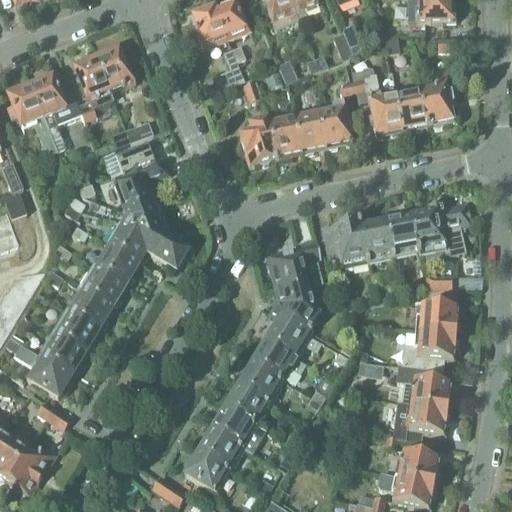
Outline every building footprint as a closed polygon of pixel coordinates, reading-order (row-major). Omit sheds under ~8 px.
[(27,4),(36,0),(12,0),(16,9),(18,8),(21,9),(26,7),(27,4)] [(261,0),(276,36),(299,27),(299,26),(295,18),(287,0),(261,0)] [(318,8),(314,0),(287,0),(295,18),(299,26),(307,23),(304,14),(318,8)] [(333,0),(339,11),(358,3),(356,0),(333,0)] [(419,2),(407,3),(408,29),(456,27),(455,21),(452,21),(452,14),(455,12),(455,4),(452,3),(452,1),(419,2)] [(250,36),(237,4),(233,6),(232,4),(224,8),(224,9),(215,13),(214,14),(227,45),(250,36)] [(214,12),(192,21),(198,36),(196,37),(197,40),(199,39),(206,54),(227,45),(214,14),(215,13),(214,12)] [(358,56),(362,51),(353,28),(351,23),(340,28),(344,38),(354,62),(358,56)] [(354,62),(344,38),(333,42),(342,67),(349,63),(354,62)] [(400,58),(397,44),(384,46),(387,61),(400,58)] [(456,44),(437,45),(437,55),(438,59),(456,58),(456,54),(456,44)] [(117,52),(95,61),(109,97),(121,92),(123,95),(133,90),(132,87),(126,71),(120,58),(119,55),(117,52)] [(232,56),(237,68),(245,65),(240,53),(232,56)] [(245,86),(237,68),(232,56),(223,60),(231,76),(215,82),(220,95),(245,86)] [(74,68),(75,72),(74,73),(88,108),(79,111),(82,119),(81,120),(84,127),(95,122),(92,115),(113,106),(111,100),(109,97),(95,61),(80,67),(80,66),(74,68)] [(315,65),(320,76),(329,72),(325,61),(315,65)] [(312,79),(320,76),(315,65),(307,68),(312,79)] [(278,72),(286,90),(297,85),(289,67),(278,72)] [(354,88),(356,98),(358,109),(369,107),(376,144),(383,143),(382,139),(388,138),(391,141),(398,140),(400,136),(401,135),(395,102),(394,94),(381,96),(378,81),(376,81),(375,74),(372,74),(371,72),(365,73),(366,75),(352,78),(354,88)] [(271,94),(283,90),(279,78),(266,83),(271,94)] [(43,123),(53,146),(60,143),(55,130),(80,120),(75,109),(65,113),(52,82),(50,83),(49,80),(38,85),(40,88),(34,90),(33,89),(29,89),(43,123)] [(438,94),(419,98),(427,132),(432,131),(435,134),(442,132),(444,129),(458,126),(451,90),(450,82),(436,85),(438,94)] [(261,104),(256,87),(243,92),(249,108),(261,104)] [(345,101),(356,98),(354,88),(343,90),(345,101)] [(43,123),(29,89),(26,92),(26,93),(20,96),(16,94),(9,97),(10,99),(8,100),(21,132),(35,126),(39,137),(38,138),(43,150),(41,153),(44,159),(50,162),(58,158),(53,146),(43,123)] [(312,95),(304,96),(307,109),(315,108),(312,95)] [(427,132),(419,98),(395,102),(401,135),(413,133),(416,136),(422,134),(424,131),(425,131),(426,135),(427,134),(427,132)] [(353,149),(344,110),(331,112),(332,116),(318,119),(324,152),(328,151),(331,154),(338,152),(339,149),(346,148),(346,150),(353,149)] [(318,119),(293,125),(301,157),(304,157),(306,160),(312,159),(314,158),(315,154),(324,152),(318,119)] [(277,163),(278,163),(270,130),(268,123),(249,130),(251,136),(249,137),(249,136),(248,137),(248,138),(240,141),(246,160),(248,159),(252,171),(261,168),(263,170),(269,168),(269,165),(275,164),(276,167),(277,166),(278,166),(277,163)] [(293,125),(270,130),(278,163),(279,162),(282,165),(287,164),(289,164),(291,160),(301,157),(293,125)] [(130,148),(153,139),(148,128),(126,137),(130,148)] [(115,191),(113,192),(122,215),(124,214),(131,218),(156,208),(155,205),(158,204),(154,192),(150,194),(148,186),(166,179),(165,178),(168,177),(165,168),(162,169),(161,168),(159,168),(152,150),(127,159),(117,163),(124,183),(113,187),(115,191)] [(11,199),(22,194),(11,169),(1,173),(11,199)] [(91,190),(79,195),(82,204),(95,199),(91,190)] [(3,206),(5,212),(11,226),(27,220),(19,199),(3,206)] [(73,204),(69,212),(80,219),(85,211),(73,204)] [(125,223),(120,230),(181,267),(186,258),(182,256),(186,250),(178,245),(175,244),(168,239),(156,208),(131,218),(124,214),(122,215),(125,223)] [(463,230),(468,229),(467,226),(471,226),(468,214),(465,215),(464,212),(445,217),(443,208),(426,212),(427,215),(415,218),(414,222),(412,222),(416,241),(419,259),(444,253),(447,265),(467,261),(462,238),(465,237),(463,230)] [(0,227),(9,253),(17,250),(19,249),(11,226),(5,212),(0,214),(0,227)] [(80,219),(69,212),(64,220),(76,226),(80,219)] [(419,259),(416,241),(412,222),(399,225),(396,222),(389,223),(388,227),(386,227),(394,264),(419,259)] [(372,230),(361,233),(369,269),(394,264),(386,227),(383,228),(380,225),(374,227),(372,230)] [(0,227),(0,256),(9,253),(0,227)] [(120,230),(107,252),(138,270),(141,266),(144,266),(149,259),(172,273),(175,268),(179,270),(181,267),(120,230)] [(360,230),(349,232),(335,235),(334,232),(322,235),(329,265),(338,263),(339,269),(340,269),(342,275),(369,269),(361,233),(360,230)] [(88,240),(76,233),(72,241),(83,248),(88,240)] [(107,252),(94,273),(125,292),(128,288),(130,288),(134,282),(133,279),(138,270),(107,252)] [(296,257),(271,264),(279,299),(310,292),(323,288),(317,265),(321,264),(321,262),(319,252),(317,252),(296,257)] [(73,260),(60,254),(55,262),(68,269),(73,260)] [(85,279),(77,293),(80,295),(112,314),(113,312),(114,310),(117,310),(121,304),(119,302),(120,300),(123,296),(125,292),(94,273),(89,282),(85,279)] [(14,283),(8,292),(28,304),(46,275),(14,283)] [(378,277),(369,279),(372,290),(373,290),(381,288),(379,279),(378,277)] [(64,286),(52,278),(47,287),(59,294),(64,286)] [(428,299),(445,297),(446,297),(457,295),(481,294),(482,283),(457,283),(425,283),(428,299)] [(8,292),(3,301),(23,313),(28,304),(8,292)] [(310,292),(279,299),(282,311),(278,317),(308,336),(317,322),(310,292)] [(80,295),(67,317),(99,336),(100,333),(101,332),(104,333),(108,326),(106,323),(107,322),(112,314),(80,295)] [(421,310),(419,337),(456,340),(456,337),(460,336),(460,329),(457,326),(457,323),(456,323),(457,314),(457,295),(446,297),(447,301),(438,301),(438,312),(421,310)] [(3,301),(0,305),(0,311),(17,323),(23,313),(3,301)] [(49,308),(38,301),(33,309),(45,316),(49,308)] [(0,311),(0,324),(12,332),(17,323),(0,311)] [(67,317),(54,339),(86,358),(86,357),(87,356),(88,354),(91,354),(94,349),(93,346),(94,345),(99,336),(67,317)] [(266,343),(265,345),(298,365),(306,351),(316,357),(322,349),(306,339),(308,336),(278,317),(276,321),(270,330),(268,329),(267,331),(268,332),(264,339),(266,343)] [(0,324),(0,337),(6,341),(12,332),(0,324)] [(405,351),(404,372),(441,376),(442,365),(453,366),(454,357),(455,357),(455,354),(458,352),(459,345),(456,343),(456,340),(419,337),(418,352),(405,351)] [(54,339),(40,362),(73,380),(74,377),(75,376),(78,376),(81,370),(80,368),(81,366),(86,358),(54,339)] [(11,344),(7,352),(17,358),(16,361),(34,372),(27,385),(59,403),(62,398),(65,399),(68,393),(67,390),(68,388),(73,380),(40,362),(11,344)] [(253,366),(251,368),(284,388),(293,373),(300,378),(305,369),(298,365),(265,345),(259,355),(254,355),(251,362),(253,366)] [(346,347),(341,355),(351,361),(356,353),(346,347)] [(368,358),(358,357),(357,366),(358,366),(366,368),(368,359),(368,358)] [(349,365),(339,358),(334,366),(344,372),(349,365)] [(238,390),(271,409),(284,388),(251,368),(245,378),(241,378),(237,384),(240,387),(238,390)] [(402,409),(448,416),(448,413),(452,411),(453,404),(450,402),(450,399),(450,398),(451,390),(444,389),(445,383),(440,382),(441,376),(404,372),(398,372),(396,388),(404,389),(402,409)] [(226,410),(224,413),(257,432),(271,409),(238,390),(232,400),(227,400),(224,406),(226,410)] [(317,397),(313,404),(323,410),(327,402),(317,397)] [(356,407),(340,400),(335,412),(351,419),(356,407)] [(323,410),(313,404),(309,411),(318,417),(323,410)] [(448,416),(402,409),(398,409),(393,444),(420,448),(422,438),(443,441),(445,432),(446,432),(446,429),(450,428),(451,421),(448,418),(448,416)] [(43,410),(37,420),(47,427),(54,417),(43,410)] [(266,437),(257,432),(224,413),(219,423),(214,423),(210,429),(213,433),(211,435),(243,454),(253,459),(266,437)] [(54,417),(47,427),(64,438),(70,427),(54,417)] [(230,477),(243,454),(211,435),(206,444),(201,445),(197,451),(199,455),(197,458),(230,477)] [(0,486),(3,485),(6,487),(27,455),(25,453),(4,440),(0,446),(0,486)] [(298,457),(303,449),(288,441),(284,448),(298,457)] [(395,456),(397,445),(393,444),(387,443),(385,454),(395,456)] [(298,457),(284,448),(279,458),(293,465),(298,457)] [(44,479),(56,461),(45,454),(39,462),(27,455),(6,487),(25,499),(33,488),(38,491),(43,483),(39,481),(42,477),(44,479)] [(438,476),(438,474),(436,473),(438,464),(403,457),(401,468),(402,468),(399,482),(435,490),(435,487),(439,486),(441,479),(438,476)] [(184,480),(216,499),(230,477),(197,458),(184,480)] [(435,490),(399,482),(382,479),(379,492),(381,496),(394,499),(393,507),(417,511),(429,511),(431,507),(432,504),(436,502),(437,495),(434,493),(435,490)] [(186,501),(176,495),(159,484),(152,495),(179,511),(186,501)] [(263,486),(259,493),(269,499),(273,492),(263,486)] [(269,499),(259,493),(255,500),(265,506),(269,499)] [(375,503),(372,511),(382,511),(384,506),(375,503)]
